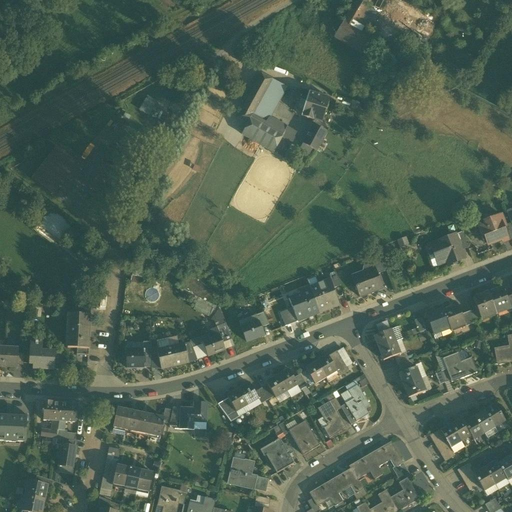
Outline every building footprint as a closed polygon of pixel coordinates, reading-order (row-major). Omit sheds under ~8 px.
[(356,0),(345,19),(356,25),(367,8),(371,0),(356,0)] [(379,0),(375,8),(379,11),(385,0),(379,0)] [(405,38),(422,49),(437,24),(399,1),(385,25),(405,38)] [(356,25),(367,32),(371,26),(378,15),(367,8),(356,25)] [(366,58),(377,38),(367,32),(356,25),(345,19),(334,38),(366,58)] [(385,25),(381,32),(377,38),(379,36),(398,48),(405,38),(385,25)] [(367,32),(377,38),(381,32),(371,26),(367,32)] [(237,119),(247,124),(251,116),(267,125),(270,119),(286,89),(261,75),(237,119)] [(330,99),(309,93),(307,101),(304,111),(302,117),(303,118),(323,123),(330,99)] [(147,97),(139,111),(149,116),(157,102),(147,97)] [(307,101),(301,99),(298,109),(304,111),(307,101)] [(274,153),(284,134),(274,128),(267,125),(251,116),(247,124),(241,135),(274,153)] [(277,122),(270,119),(267,125),(274,128),(277,122)] [(277,122),(274,128),(284,134),(287,128),(277,122)] [(313,150),(317,152),(326,134),(313,127),(303,145),(313,150)] [(296,133),(287,128),(284,134),(274,153),(284,159),(296,133)] [(313,150),(303,145),(300,151),(310,156),(313,150)] [(77,163),(57,147),(32,180),(51,195),(77,163)] [(118,152),(109,148),(104,159),(114,163),(118,152)] [(118,169),(103,163),(92,191),(107,197),(118,169)] [(12,196),(27,208),(28,206),(22,201),(25,198),(16,191),(12,196)] [(37,224),(61,244),(74,228),(50,209),(37,224)] [(490,241),(491,244),(501,240),(500,238),(505,236),(503,229),(506,227),(505,226),(501,215),(484,222),(485,225),(478,228),(484,244),(490,241)] [(61,244),(37,224),(33,230),(57,249),(61,244)] [(511,226),(511,224),(505,226),(506,227),(503,229),(505,236),(506,238),(507,241),(511,238),(511,226)] [(455,235),(461,251),(468,249),(462,233),(455,235)] [(448,266),(451,267),(454,266),(456,263),(465,259),(461,251),(455,235),(427,246),(430,254),(431,255),(434,254),(438,265),(447,262),(448,266)] [(406,238),(397,241),(400,249),(409,246),(406,238)] [(431,255),(430,254),(426,256),(430,268),(438,265),(434,254),(431,255)] [(375,268),(378,275),(385,272),(380,260),(372,263),(374,268),(375,268)] [(356,287),(360,298),(383,289),(378,275),(375,268),(374,268),(355,276),(359,286),(356,287)] [(133,269),(132,277),(146,280),(148,273),(133,269)] [(330,276),(335,288),(340,286),(335,274),(330,276)] [(146,280),(132,277),(130,282),(145,286),(146,280)] [(307,280),(309,287),(310,288),(319,285),(316,277),(307,280)] [(319,285),(310,288),(319,314),(340,306),(330,280),(319,285)] [(320,314),(319,314),(310,288),(309,287),(299,291),(301,297),(290,301),(290,299),(289,300),(292,309),(297,322),(298,322),(320,314)] [(503,289),(488,295),(495,313),(510,308),(506,298),(503,289)] [(481,318),(495,313),(488,295),(488,294),(473,299),(477,310),(480,319),(481,318)] [(213,319),(220,310),(199,299),(194,309),(213,319)] [(458,307),(444,312),(451,331),(464,326),(466,325),(462,316),(458,307)] [(297,322),(292,309),(281,314),(286,327),(297,322)] [(217,329),(226,326),(220,310),(213,319),(217,329)] [(477,310),(469,313),(474,325),(483,321),(481,318),(480,319),(477,310)] [(452,333),(451,331),(444,312),(443,311),(426,317),(431,328),(435,340),(452,333)] [(259,322),(261,328),(269,325),(264,313),(256,316),(258,322),(259,322)] [(465,328),(474,325),(469,313),(462,316),(466,325),(464,326),(465,328)] [(77,349),(87,349),(88,315),(69,314),(67,348),(77,349)] [(256,316),(248,319),(250,325),(258,322),(256,316)] [(426,317),(421,319),(425,331),(431,328),(426,317)] [(259,322),(258,322),(250,325),(248,319),(240,322),(242,328),(241,329),(247,343),(264,336),(261,328),(259,322)] [(425,331),(421,319),(415,321),(420,334),(425,331)] [(387,321),(376,326),(379,335),(390,331),(387,321)] [(220,336),(223,344),(232,341),(226,326),(217,329),(219,333),(218,333),(219,336),(220,336)] [(391,331),(395,343),(401,341),(402,340),(398,328),(391,331)] [(208,333),(209,337),(210,337),(211,339),(219,336),(218,333),(219,333),(217,329),(208,333)] [(374,337),(379,349),(395,343),(391,331),(390,331),(379,335),(374,337)] [(426,333),(418,336),(421,344),(429,340),(426,333)] [(220,336),(219,336),(211,339),(202,343),(203,345),(208,357),(225,351),(223,344),(220,336)] [(495,350),(497,365),(511,362),(511,337),(505,338),(507,348),(495,350)] [(159,350),(178,346),(177,338),(157,342),(158,347),(159,350)] [(202,343),(201,340),(190,344),(192,349),(203,345),(202,343)] [(234,347),(232,341),(223,344),(225,351),(234,347)] [(400,354),(405,353),(406,352),(401,341),(395,343),(400,354)] [(476,341),(474,349),(480,350),(482,343),(476,341)] [(143,345),(143,350),(143,357),(151,357),(151,349),(151,343),(143,343),(143,345)] [(400,354),(395,343),(379,349),(383,361),(395,357),(400,355),(400,354)] [(33,368),(54,369),(54,368),(54,356),(54,354),(52,354),(52,353),(42,352),(42,345),(31,344),(30,364),(33,364),(33,368)] [(190,344),(184,345),(188,363),(197,361),(192,349),(190,344)] [(188,364),(188,363),(184,345),(178,346),(159,350),(157,351),(158,356),(160,366),(161,370),(188,364)] [(197,361),(208,357),(203,345),(192,349),(197,361)] [(19,350),(3,349),(2,368),(18,368),(18,365),(19,354),(19,350)] [(343,349),(337,352),(343,362),(348,359),(350,362),(345,365),(346,368),(352,364),(343,349)] [(144,368),(143,357),(143,350),(130,351),(127,351),(127,368),(135,368),(135,369),(144,369),(144,368)] [(461,362),(468,360),(465,351),(458,354),(461,362)] [(336,372),(339,377),(348,372),(346,368),(345,365),(343,362),(337,352),(328,357),(337,372),(336,372)] [(395,357),(398,366),(409,361),(405,353),(400,354),(400,355),(395,357)] [(452,381),(452,383),(477,373),(471,359),(468,360),(461,362),(458,354),(443,359),(447,370),(452,381)] [(54,368),(61,369),(62,362),(62,357),(54,356),(54,368)] [(158,356),(151,357),(151,368),(160,366),(158,356)] [(447,370),(443,359),(435,356),(441,373),(447,370)] [(144,368),(151,368),(151,357),(143,357),(144,368)] [(328,357),(317,363),(326,379),(336,372),(337,372),(328,357)] [(412,369),(409,361),(398,366),(401,373),(412,369)] [(315,385),(326,379),(317,363),(305,370),(306,371),(314,385),(315,385)] [(420,380),(427,378),(421,364),(415,366),(415,368),(420,380)] [(398,374),(403,387),(420,380),(415,368),(412,369),(401,373),(398,374)] [(447,370),(441,373),(445,383),(452,381),(447,370)] [(288,371),(277,377),(287,393),(297,387),(298,386),(293,379),(288,371)] [(306,371),(300,375),(308,389),(314,385),(306,371)] [(439,385),(445,383),(441,373),(435,375),(439,385)] [(301,393),(308,389),(300,375),(293,379),(298,386),(297,387),(301,393)] [(368,385),(363,376),(357,379),(362,388),(368,385)] [(276,399),(287,393),(277,377),(266,384),(267,385),(274,398),(275,399),(276,399)] [(420,380),(425,392),(431,390),(427,378),(420,380)] [(425,392),(420,380),(403,387),(408,399),(425,392)] [(345,388),(348,392),(358,387),(358,386),(356,382),(345,388)] [(249,384),(238,391),(247,406),(258,400),(254,393),(249,384)] [(267,385),(261,389),(268,401),(274,398),(267,385)] [(352,415),(356,423),(369,415),(365,410),(362,403),(366,401),(358,387),(348,392),(353,400),(346,405),(352,415)] [(261,406),(268,401),(261,389),(254,393),(258,400),(261,406)] [(236,413),(247,406),(238,391),(227,397),(228,399),(236,412),(236,413)] [(353,400),(348,392),(341,397),(346,405),(353,400)] [(287,393),(276,399),(280,404),(290,398),(287,393)] [(218,405),(226,417),(236,412),(228,399),(218,405)] [(251,412),(261,406),(258,400),(247,406),(251,412)] [(330,403),(336,412),(341,409),(340,408),(335,400),(330,403)] [(362,403),(365,410),(370,407),(366,401),(362,403)] [(53,422),(59,422),(60,405),(52,404),(53,403),(43,403),(43,411),(44,411),(43,422),(53,422)] [(180,430),(190,430),(191,423),(194,423),(206,423),(207,404),(198,403),(197,410),(193,409),(181,409),(180,430)] [(324,430),(329,440),(346,430),(336,412),(330,403),(318,410),(323,418),(329,428),(324,430)] [(67,405),(60,405),(59,422),(65,423),(75,423),(76,413),(77,413),(77,404),(67,404),(67,405)] [(356,423),(352,415),(346,405),(340,408),(341,409),(347,418),(351,426),(356,423)] [(495,405),(484,412),(494,428),(505,422),(495,405)] [(239,418),(251,412),(247,406),(236,413),(239,418)] [(113,428),(125,431),(129,411),(117,409),(113,428)] [(173,409),(172,411),(169,425),(169,427),(175,428),(175,429),(180,430),(181,409),(173,409)] [(163,424),(169,425),(172,411),(165,410),(163,419),(164,419),(163,424)] [(125,431),(137,433),(141,414),(129,411),(125,431)] [(231,424),(239,418),(236,413),(236,412),(226,417),(231,424)] [(484,412),(474,418),(484,435),(494,428),(484,412)] [(137,433),(148,436),(152,416),(141,414),(137,433)] [(163,419),(152,416),(148,436),(160,438),(163,424),(164,419),(163,419)] [(0,441),(25,443),(26,418),(0,417),(0,441)] [(323,431),(324,430),(329,428),(323,418),(317,421),(323,431)] [(474,418),(464,424),(471,437),(474,441),(484,435),(474,418)] [(461,420),(451,426),(461,443),(471,437),(464,424),(461,420)] [(289,431),(298,426),(295,421),(286,426),(289,431)] [(53,439),(57,439),(59,422),(53,422),(52,430),(50,431),(42,430),(41,437),(46,437),(53,439)] [(65,423),(59,422),(57,439),(74,442),(75,435),(65,434),(64,431),(65,423)] [(290,433),(303,455),(319,445),(305,422),(298,426),(289,431),(290,433)] [(505,422),(494,428),(498,434),(508,427),(505,422)] [(206,423),(194,423),(194,430),(206,431),(206,423)] [(281,431),(284,436),(290,433),(289,431),(286,426),(284,423),(281,424),(278,426),(281,431)] [(451,449),(461,443),(451,426),(441,432),(443,435),(446,441),(449,446),(451,449)] [(487,440),(498,434),(494,428),(484,435),(487,440)] [(262,430),(255,434),(257,438),(264,434),(262,430)] [(279,440),(280,440),(285,437),(284,436),(281,431),(275,434),(279,440)] [(430,437),(433,441),(443,435),(441,432),(440,431),(430,437)] [(229,447),(232,434),(225,432),(222,446),(229,447)] [(433,441),(436,447),(446,441),(443,435),(433,441)] [(52,448),(53,439),(46,437),(46,441),(42,441),(42,447),(52,448)] [(62,446),(74,448),(75,442),(74,442),(57,439),(56,445),(62,446)] [(263,450),(277,474),(294,464),(280,440),(279,440),(263,450)] [(436,447),(439,452),(449,446),(446,441),(436,447)] [(370,455),(371,456),(378,468),(390,461),(394,468),(395,469),(403,464),(391,443),(370,455)] [(452,451),(454,454),(464,448),(461,443),(451,449),(452,451)] [(59,467),(73,469),(75,455),(76,455),(77,448),(74,448),(62,446),(62,451),(64,454),(63,459),(60,461),(59,467)] [(439,452),(442,457),(452,451),(451,449),(449,446),(439,452)] [(454,454),(452,451),(442,457),(445,462),(455,456),(454,454)] [(108,453),(107,460),(118,462),(119,456),(108,453)] [(382,475),(378,468),(371,456),(363,460),(363,459),(349,467),(351,470),(357,480),(370,473),(374,480),(382,475)] [(511,463),(509,458),(497,465),(506,479),(507,481),(511,478),(511,463)] [(228,484),(253,490),(256,477),(250,476),(253,463),(244,461),(234,459),(228,484)] [(117,466),(118,462),(107,460),(106,465),(117,468),(117,466)] [(161,464),(154,462),(152,469),(160,470),(161,464)] [(496,462),(485,469),(495,485),(506,479),(497,465),(496,462)] [(392,469),(395,474),(405,468),(403,464),(395,469),(394,468),(392,469)] [(115,474),(117,468),(106,465),(105,471),(115,474)] [(456,471),(459,477),(470,470),(467,465),(456,471)] [(113,486),(125,488),(129,469),(117,466),(117,468),(115,474),(114,479),(113,485),(113,486)] [(395,474),(397,478),(408,472),(405,468),(395,474)] [(141,471),(129,469),(125,488),(137,491),(141,471)] [(483,492),(495,485),(485,469),(474,476),(476,480),(479,486),(483,492)] [(363,490),(357,480),(351,470),(344,475),(344,474),(330,482),(331,483),(338,495),(344,491),(351,487),(355,495),(363,490)] [(459,477),(463,482),(473,475),(470,470),(459,477)] [(114,479),(115,474),(105,471),(103,477),(114,479)] [(153,474),(141,471),(137,491),(149,493),(153,474)] [(412,479),(408,472),(397,478),(400,483),(407,479),(408,481),(412,479)] [(463,482),(466,487),(476,480),(474,476),(473,475),(463,482)] [(113,485),(114,479),(103,477),(102,483),(113,485)] [(253,490),(265,493),(268,480),(256,477),(253,490)] [(47,488),(51,488),(53,482),(51,481),(42,478),(40,485),(48,486),(47,488)] [(404,491),(390,499),(397,511),(412,504),(412,503),(415,501),(416,502),(419,499),(408,481),(407,479),(400,483),(399,484),(404,491)] [(498,491),(509,484),(507,481),(506,479),(495,485),(498,491)] [(479,486),(476,480),(466,487),(469,492),(479,486)] [(28,482),(25,497),(44,501),(47,488),(48,486),(40,485),(28,482)] [(113,486),(113,485),(102,483),(101,489),(112,491),(113,486)] [(342,502),(338,495),(331,483),(323,487),(323,486),(309,494),(312,499),(317,507),(324,503),(330,500),(334,506),(334,507),(342,502)] [(487,498),(498,491),(495,485),(483,492),(487,498)] [(353,495),(355,495),(351,487),(344,491),(349,498),(353,495)] [(110,497),(112,491),(101,489),(100,495),(110,497)] [(163,511),(175,511),(177,507),(175,507),(175,504),(177,504),(180,493),(162,489),(158,506),(164,507),(163,511)] [(355,495),(353,495),(357,501),(366,495),(363,490),(355,495)] [(396,511),(397,511),(390,499),(386,492),(378,496),(382,504),(369,511),(396,511)] [(177,504),(183,506),(186,494),(180,493),(177,504)] [(197,496),(195,505),(203,507),(205,499),(205,498),(197,496)] [(42,511),(44,501),(25,497),(22,511),(42,511)] [(255,503),(268,506),(270,500),(256,497),(255,503)] [(100,509),(108,511),(110,502),(99,498),(96,508),(100,509)] [(212,511),(213,509),(215,502),(205,499),(203,507),(195,505),(190,504),(189,507),(188,511),(212,511)] [(307,502),(312,510),(313,511),(316,511),(319,510),(317,507),(312,499),(307,502)] [(328,510),(334,506),(330,500),(324,503),(328,510)] [(485,506),(488,511),(498,505),(495,500),(485,506)] [(268,506),(255,503),(254,509),(267,511),(268,506)]
